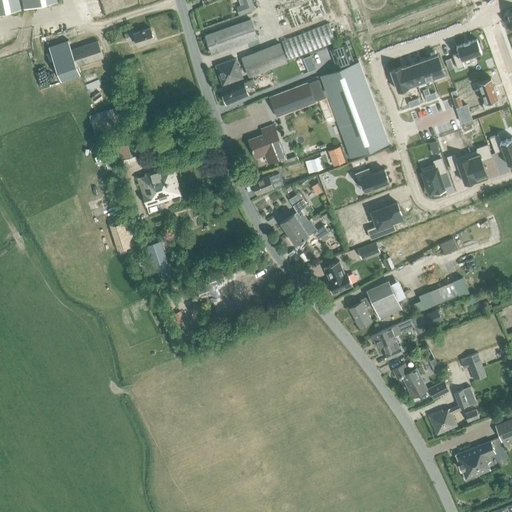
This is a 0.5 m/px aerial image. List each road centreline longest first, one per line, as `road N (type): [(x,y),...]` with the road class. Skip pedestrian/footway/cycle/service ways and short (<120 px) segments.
road 1 (unclassified): [(453,511),(398,409),(256,223),(228,162),(180,0)]
road 2 (residential): [(511,173),(423,209),(377,77),(380,56),(488,12)]
